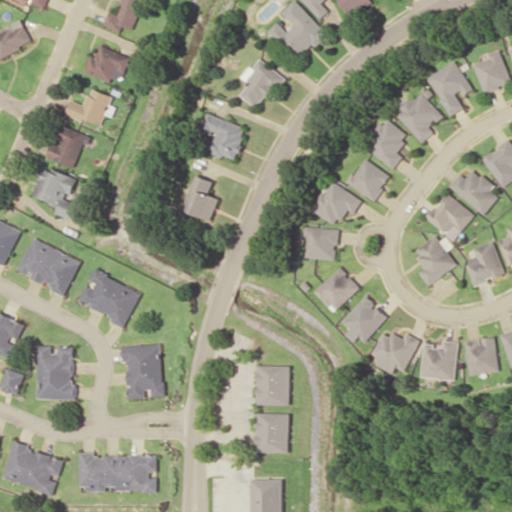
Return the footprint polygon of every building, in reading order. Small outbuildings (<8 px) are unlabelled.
[(105,24),(122,31),(125,25),(133,28),(145,0),(123,0),(118,12),(111,9),(105,24)] [(299,60),(328,32),(296,0),(294,0),(283,11),(295,24),(288,31),(279,21),(270,29),(299,60)] [(330,10),(322,2),(324,0),(304,0),(321,18),(330,10)] [(0,57),(33,40),(23,19),(0,31),(0,57)] [(85,71),(112,80),(113,76),(124,79),(132,55),(101,45),(98,55),(91,53),(85,71)] [(475,63),(487,93),(511,83),(511,74),(501,48),(490,53),(492,57),(475,63)] [(242,95),(261,108),(285,74),(261,57),(255,67),(251,64),(243,76),(251,82),(242,95)] [(451,115),(467,106),(462,96),(474,89),(459,59),(430,74),(451,115)] [(114,95),(93,86),(86,104),(73,99),(68,111),(102,125),(114,95)] [(430,97),(435,93),(430,87),(414,101),(410,96),(397,109),(425,140),(436,130),(433,126),(445,114),(430,97)] [(202,129),(217,133),(211,151),(237,160),(249,125),(208,112),(202,129)] [(411,135),(389,116),(366,143),(394,168),(405,156),(398,150),(411,135)] [(76,166),(89,134),(65,124),(52,156),(76,166)] [(505,186),(511,181),(511,140),(511,139),(484,158),(505,186)] [(393,173),(366,157),(350,183),(377,199),(393,173)] [(78,177),(43,166),(34,195),(60,204),(57,213),(77,219),(82,202),(71,198),(78,177)] [(453,184),(485,214),(501,197),(493,189),(496,186),(476,168),(468,177),(463,173),(453,184)] [(215,180),(197,173),(184,208),(213,219),(221,197),(210,193),(215,180)] [(364,199),(334,179),(314,210),(338,224),(348,208),(356,212),(364,199)] [(457,224),(465,229),(477,212),(449,192),(430,218),(450,233),(457,224)] [(24,229),(0,217),(0,258),(7,262),(24,229)] [(511,235),(501,239),(510,265),(511,263),(511,225),(509,227),(511,235)] [(340,227),(308,226),(307,257),(339,258),(340,227)] [(460,265),(450,249),(455,246),(449,235),(442,240),(438,235),(416,248),(428,267),(422,270),(430,283),(460,265)] [(67,292),(83,259),(35,237),(20,271),(67,292)] [(477,284),(507,273),(495,239),(475,247),(478,255),(468,259),(477,284)] [(363,287),(343,265),(317,290),(336,311),(363,287)] [(127,324),(143,291),(96,268),(90,281),(89,281),(79,301),(127,324)] [(345,320),(367,341),(391,315),(369,295),(345,320)] [(0,350),(11,355),(17,340),(19,341),(28,320),(0,308),(0,350)] [(408,370),(423,338),(409,332),(406,338),(387,329),(376,352),(383,356),(379,364),(397,372),(399,366),(408,370)] [(511,329),(503,333),(511,359),(511,329)] [(473,374),(503,369),(497,336),(467,341),(473,374)] [(457,379),(462,341),(446,339),(445,345),(427,343),(423,375),(457,379)] [(127,345),(130,397),(148,397),(147,388),(153,388),(154,396),(166,395),(163,343),(127,345)] [(39,397),(75,398),(77,345),(56,345),(40,344),(39,397)] [(260,363),(294,363),(293,403),(259,403),(260,363)] [(2,387),(19,393),(26,373),(9,367),(2,387)] [(260,410),(293,411),(293,452),(259,451),(260,410)] [(66,457),(15,442),(4,477),(54,492),(59,478),(60,478),(66,457)] [(159,453),(98,454),(98,451),(81,451),(81,489),(107,489),(107,485),(118,485),(118,490),(159,490),(159,474),(160,474),(159,453)] [(254,511),(286,511),(286,475),(254,475),(254,511)]
